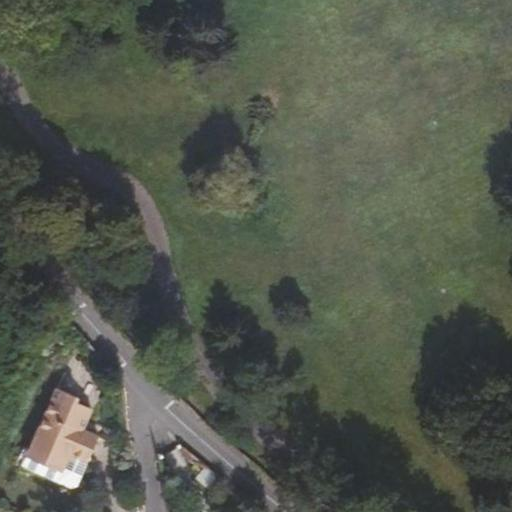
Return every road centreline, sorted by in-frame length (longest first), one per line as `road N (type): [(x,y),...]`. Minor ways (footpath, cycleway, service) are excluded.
road 1 (tertiary): [(0,210),(150,394)]
road 2 (tertiary): [(150,394),(285,511)]
road 3 (residential): [(150,511),(138,425),(150,394)]
